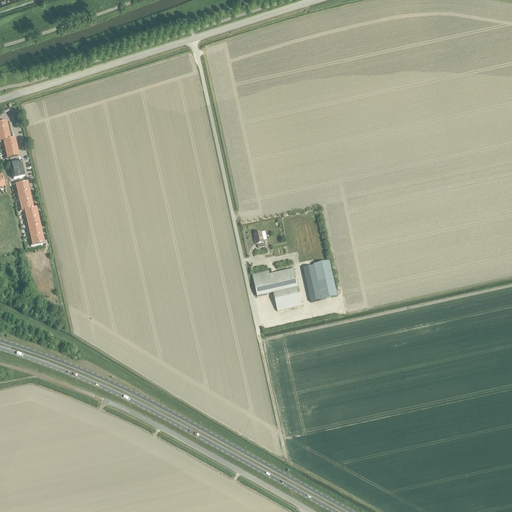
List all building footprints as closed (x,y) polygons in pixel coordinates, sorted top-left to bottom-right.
[(0,142),(3,142),(7,159),(7,160),(18,157),(19,157),(14,139),(10,140),(6,123),(0,124),(0,142)] [(10,187),(12,187),(12,186),(22,184),(21,180),(23,179),(23,177),(24,177),(21,163),(19,163),(18,157),(7,160),(7,159),(6,159),(6,161),(10,161),(11,165),(10,165),(12,172),(3,174),(4,181),(8,180),(10,187)] [(12,186),(12,187),(16,186),(22,212),(25,211),(25,214),(33,246),(44,244),(37,214),(36,209),(33,209),(27,183),(27,182),(22,184),(12,186)] [(261,233),(254,234),(255,241),(256,245),(257,245),(258,249),(266,247),(265,243),(264,241),(263,241),(261,233)] [(329,262),(313,266),(313,267),(321,301),(337,298),(329,262)] [(303,269),(311,303),(321,301),(313,267),(303,269)] [(252,276),(257,297),(273,294),(277,312),(302,307),(294,270),(269,275),(268,272),(252,276)]
